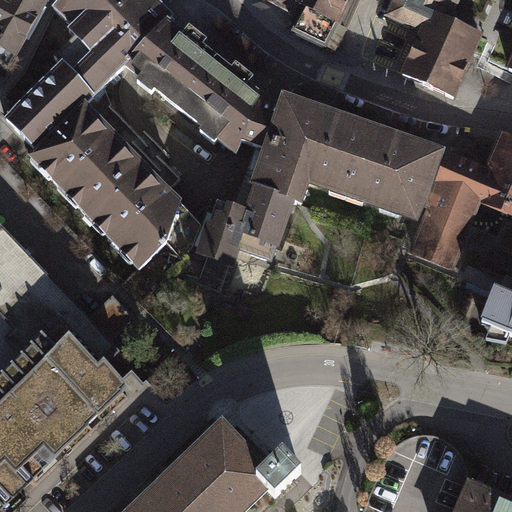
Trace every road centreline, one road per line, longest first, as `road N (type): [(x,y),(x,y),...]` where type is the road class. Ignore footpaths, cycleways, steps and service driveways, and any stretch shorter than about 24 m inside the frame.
road 1 (residential): [(96,511),(218,391),(246,377),(342,369),(511,399)]
road 2 (residential): [(336,79),(415,109),(511,124)]
road 3 (residential): [(220,0),(287,54),(336,79)]
